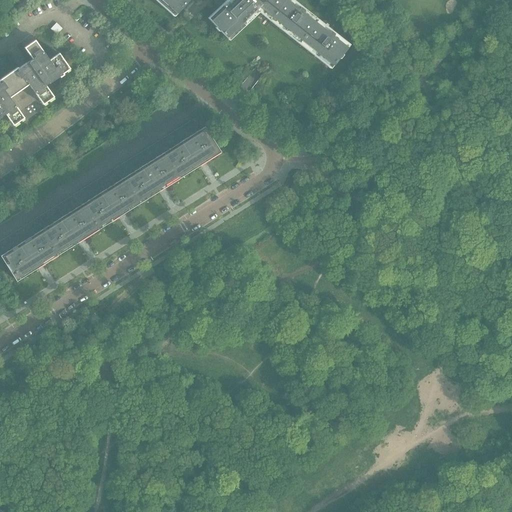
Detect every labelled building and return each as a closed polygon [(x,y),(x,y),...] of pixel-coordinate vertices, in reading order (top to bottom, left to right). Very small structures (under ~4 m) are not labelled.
[(188,0),(156,0),(174,16),(188,0)] [(249,20),(257,12),(249,4),(245,0),(229,0),(227,2),(226,3),(225,2),(208,18),(216,27),(220,30),(219,31),(228,40),(238,30),(236,28),(247,18),(249,20)] [(269,19),(283,0),(252,0),(249,4),(257,12),(259,11),(269,19)] [(299,43),(316,21),(290,0),(283,0),(269,19),(278,26),(280,24),(291,33),(289,35),(299,43)] [(329,70),(298,46),(296,45),(271,24),(268,28),(255,18),(234,38),(308,97),(329,70)] [(331,68),(348,46),(333,34),(334,33),(332,32),(330,30),(329,31),(316,21),(299,43),(308,50),(310,48),(321,57),(319,59),(331,68)] [(56,23),(50,30),(56,36),(63,29),(56,23)] [(67,66),(61,57),(58,53),(49,60),(42,51),(38,45),(32,49),(33,50),(28,53),(32,60),(29,62),(45,85),(57,77),(57,78),(60,76),(59,75),(67,69),(65,67),(67,66)] [(50,93),(45,85),(29,62),(20,68),(18,69),(17,67),(0,79),(0,107),(4,114),(10,121),(20,113),(15,106),(34,93),(39,100),(50,93)] [(183,109),(176,97),(170,101),(178,113),(183,109)] [(178,113),(170,101),(165,105),(172,116),(178,113)] [(172,116),(165,105),(159,108),(166,120),(172,116)] [(166,120),(159,108),(153,112),(160,123),(166,120)] [(160,123),(153,112),(147,116),(155,127),(160,123)] [(155,127),(147,116),(141,119),(149,131),(155,127)] [(218,151),(203,128),(197,117),(188,123),(195,133),(188,137),(183,141),(197,164),(218,151)] [(149,131),(141,119),(136,123),(143,134),(149,131)] [(143,134),(136,123),(130,127),(137,138),(143,134)] [(195,133),(188,123),(182,127),(188,137),(195,133)] [(137,138),(130,127),(124,130),(131,142),(137,138)] [(188,137),(182,127),(175,130),(182,141),(183,141),(188,137)] [(131,142),(124,130),(118,134),(126,145),(131,142)] [(182,141),(175,130),(171,134),(177,144),(182,141)] [(126,145),(118,134),(113,138),(120,149),(126,145)] [(177,144),(171,134),(164,138),(171,148),(177,144)] [(120,149),(113,138),(107,141),(114,153),(120,149)] [(171,148),(164,138),(156,143),(162,154),(171,148)] [(114,153),(107,141),(101,145),(108,156),(114,153)] [(197,164),(183,141),(182,141),(177,144),(171,148),(162,154),(177,177),(197,164)] [(162,154),(156,143),(148,148),(155,158),(162,154)] [(108,156),(101,145),(95,149),(102,160),(108,156)] [(155,158),(148,148),(142,152),(148,163),(155,158)] [(102,160),(95,149),(89,152),(97,164),(102,160)] [(97,164),(89,152),(84,156),(91,167),(97,164)] [(148,163),(142,152),(136,155),(143,166),(148,163)] [(155,158),(148,163),(143,166),(157,189),(177,177),(162,154),(155,158)] [(143,166),(136,155),(131,159),(137,170),(143,166)] [(91,167),(84,156),(78,160),(85,171),(91,167)] [(137,170),(131,159),(124,163),(131,174),(137,170)] [(85,171),(78,160),(72,163),(79,175),(85,171)] [(79,175),(72,163),(66,167),(73,179),(79,175)] [(131,174),(124,163),(123,164),(116,168),(122,179),(123,179),(131,174)] [(157,189),(143,166),(137,170),(131,174),(123,179),(137,202),(157,189)] [(73,179),(66,167),(60,171),(68,182),(73,179)] [(122,179),(116,168),(108,173),(114,184),(122,179)] [(68,182),(60,171),(55,174),(62,186),(68,182)] [(114,184),(108,173),(101,178),(108,188),(114,184)] [(62,186),(55,174),(49,178),(56,190),(62,186)] [(56,190),(49,178),(43,182),(50,193),(56,190)] [(108,188),(101,178),(95,181),(102,192),(108,188)] [(122,179),(114,184),(108,188),(102,192),(117,215),(137,202),(123,179),(122,179)] [(102,192),(95,181),(90,184),(97,195),(102,192)] [(50,193),(43,182),(37,185),(44,197),(50,193)] [(97,195),(90,184),(83,189),(90,199),(97,195)] [(44,197),(37,185),(31,189),(39,201),(44,197)] [(39,201),(31,189),(26,193),(33,204),(39,201)] [(90,199),(83,189),(75,194),(82,204),(90,199)] [(117,215),(102,192),(97,195),(90,199),(82,204),(97,228),(117,215)] [(33,204),(26,193),(20,196),(27,208),(33,204)] [(82,204),(75,194),(67,199),(74,209),(82,204)] [(27,208),(20,196),(14,200),(21,212),(27,208)] [(74,209),(67,199),(61,203),(68,214),(74,209)] [(21,212),(14,200),(8,204),(16,215),(21,212)] [(68,214),(61,203),(55,206),(62,217),(63,217),(68,214)] [(16,215),(8,204),(2,207),(10,219),(16,215)] [(74,209),(68,214),(63,217),(77,240),(97,228),(82,204),(74,209)] [(62,217),(55,206),(50,210),(56,221),(62,217)] [(10,219),(2,207),(0,208),(0,216),(4,223),(10,219)] [(56,221),(50,210),(43,214),(50,225),(56,221)] [(50,225),(43,214),(35,219),(42,230),(50,225)] [(56,221),(50,225),(42,230),(57,253),(77,240),(63,217),(62,217),(56,221)] [(42,230),(35,219),(28,224),(34,235),(42,230)] [(34,235),(28,224),(20,229),(27,239),(34,235)] [(27,239),(20,229),(15,232),(22,243),(22,242),(27,239)] [(34,235),(27,239),(22,242),(37,266),(57,253),(42,230),(34,235)] [(22,243),(15,232),(10,235),(16,246),(22,243)] [(16,246),(10,235),(3,240),(10,250),(16,246)] [(10,250),(3,240),(0,241),(0,254),(1,256),(10,250)] [(16,246),(10,250),(1,256),(15,279),(37,266),(22,242),(22,243),(16,246)]
